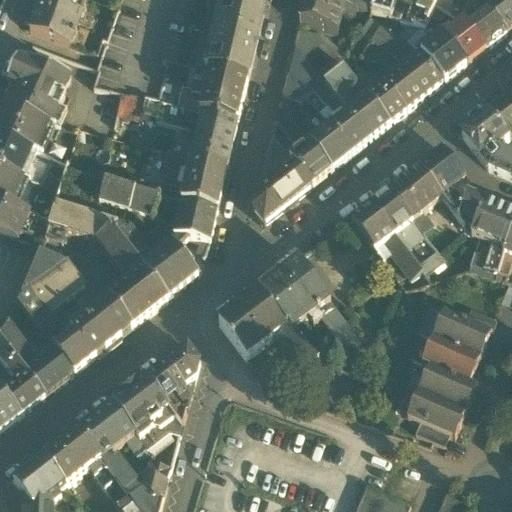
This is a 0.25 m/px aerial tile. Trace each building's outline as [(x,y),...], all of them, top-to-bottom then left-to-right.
[(43,0),(39,13),(79,27),(82,19),(84,20),(86,17),(83,16),(88,4),(81,1),(78,0),(43,0)] [(250,0),(230,0),(228,10),(263,19),(267,4),(250,0)] [(337,40),(342,18),(347,0),(307,0),(300,29),(337,40)] [(347,0),(342,18),(354,20),(354,15),(372,16),(381,2),(366,0),(347,0)] [(382,0),(382,2),(381,5),(396,8),(405,9),(407,0),(382,0)] [(412,0),(409,10),(422,12),(435,14),(435,13),(438,0),(412,0)] [(451,23),(461,28),(463,24),(464,14),(465,8),(465,0),(438,0),(435,13),(446,19),(451,23)] [(485,14),(506,40),(511,35),(511,0),(465,0),(465,8),(468,9),(478,9),(488,10),(489,11),(485,14)] [(382,2),(381,2),(372,16),(370,19),(391,25),(399,28),(402,20),(393,17),(396,8),(381,5),(382,2)] [(248,87),(263,19),(228,10),(211,78),(248,87)] [(429,26),(435,14),(422,12),(417,18),(413,31),(418,33),(425,36),(429,26)] [(75,38),(79,27),(39,13),(30,38),(69,52),(73,42),(76,43),(77,39),(75,38)] [(429,26),(437,31),(446,19),(435,13),(435,14),(429,26)] [(482,16),(464,30),(486,55),(506,40),(485,14),(482,16)] [(371,47),(372,45),(381,33),(369,24),(360,38),(371,47)] [(467,70),(486,55),(464,30),(446,44),(467,70)] [(395,43),(381,33),(372,45),(397,63),(407,50),(405,49),(396,43),(395,43)] [(420,34),(405,49),(407,50),(413,55),(427,41),(420,34)] [(299,35),(295,50),(306,64),(317,54),(318,48),(323,41),(299,35)] [(413,55),(421,60),(443,43),(429,38),(427,41),(413,55)] [(345,60),(323,41),(318,48),(335,64),(339,69),(345,60)] [(444,89),(467,70),(446,44),(443,43),(421,60),(421,61),(444,89)] [(318,48),(317,54),(328,69),(335,64),(318,48)] [(295,50),(288,80),(306,103),(315,96),(325,88),(317,78),(306,64),(295,50)] [(413,55),(407,50),(397,63),(403,69),(411,69),(421,61),(421,60),(413,55)] [(6,106),(7,107),(49,126),(52,127),(60,111),(64,101),(62,100),(68,87),(58,83),(61,75),(52,71),(51,72),(48,73),(47,71),(26,61),(24,66),(17,63),(7,84),(14,87),(6,106)] [(407,118),(444,89),(421,61),(411,69),(388,87),(385,90),(407,118)] [(328,69),(317,78),(325,88),(336,81),(344,74),(339,69),(335,64),(328,69)] [(344,74),(336,81),(348,96),(356,90),(348,79),(344,74)] [(71,80),(61,75),(58,83),(68,87),(71,80)] [(194,93),(207,97),(211,78),(198,75),(194,93)] [(238,128),(248,87),(211,78),(207,97),(206,101),(201,120),(203,120),(238,128)] [(300,108),(301,109),(307,104),(306,103),(288,80),(283,101),(300,108)] [(325,88),(349,118),(359,110),(348,96),(336,81),(325,88)] [(360,94),(367,104),(384,90),(381,87),(376,81),(360,94)] [(333,119),(339,126),(349,118),(325,88),(315,96),(327,112),(333,119)] [(390,132),(407,118),(385,90),(384,90),(367,104),(390,132)] [(201,121),(201,120),(206,101),(182,96),(178,115),(201,121)] [(159,111),(145,107),(121,101),(117,120),(141,125),(142,120),(188,131),(194,127),(201,129),(203,122),(201,121),(178,115),(159,111)] [(511,145),(511,101),(489,120),(510,147),(511,145)] [(371,146),(390,132),(367,104),(359,110),(349,118),(371,146)] [(0,138),(36,155),(49,126),(7,107),(0,121),(0,138)] [(297,110),(286,119),(290,123),(300,115),(297,110)] [(66,113),(60,111),(52,127),(59,130),(66,113)] [(280,131),(290,123),(286,119),(280,111),(276,126),(280,131)] [(318,119),(324,126),(333,119),(327,112),(318,119)] [(290,123),(298,134),(309,126),(300,115),(290,123)] [(371,146),(349,118),(339,126),(330,133),(352,161),(371,146)] [(324,126),(330,133),(339,126),(333,119),(324,126)] [(227,173),(238,128),(203,120),(203,122),(201,129),(199,136),(195,135),(192,146),(197,147),(193,164),(227,173)] [(462,141),(483,168),(497,157),(510,147),(489,120),(462,141)] [(280,131),(300,156),(310,148),(298,134),(290,123),(280,131)] [(320,140),(309,126),(298,134),(310,148),(320,140)] [(332,177),(352,161),(330,133),(320,140),(310,148),(332,177)] [(0,170),(24,182),(36,155),(0,138),(0,170)] [(272,142),(259,198),(295,169),(291,164),(272,142)] [(332,177),(310,148),(300,156),(291,164),(295,169),(313,192),(332,177)] [(442,157),(420,175),(442,203),(452,196),(465,185),(442,157)] [(488,174),(511,184),(511,163),(505,160),(501,163),(497,157),(483,168),(488,174)] [(217,215),(227,173),(193,164),(192,163),(182,207),(217,215)] [(313,192),(295,169),(259,198),(254,217),(265,230),(313,192)] [(0,203),(11,208),(24,182),(0,170),(0,203)] [(420,175),(390,198),(413,227),(423,219),(442,203),(420,175)] [(100,206),(154,222),(159,201),(105,186),(100,206)] [(462,209),(452,196),(442,203),(456,221),(462,209)] [(390,198),(371,212),(394,241),(395,241),(401,236),(413,227),(390,198)] [(463,210),(462,209),(456,221),(467,236),(471,240),(485,206),(466,198),(463,210)] [(30,217),(11,208),(0,203),(0,235),(18,244),(30,217)] [(493,209),(485,206),(471,240),(479,243),(493,209)] [(209,249),(217,215),(182,207),(181,208),(174,240),(174,241),(209,249)] [(49,229),(97,245),(112,233),(105,224),(56,209),(51,226),(49,229)] [(511,236),(511,217),(493,209),(479,243),(492,249),(492,248),(506,254),(511,236)] [(383,250),(394,241),(371,212),(352,227),(366,244),(375,256),(383,250)] [(423,219),(413,227),(423,241),(434,233),(423,219)] [(112,233),(118,228),(105,224),(112,233)] [(112,233),(143,273),(155,264),(129,230),(119,227),(118,228),(112,233)] [(343,234),(357,251),(366,244),(352,227),(343,234)] [(401,236),(409,246),(420,245),(425,242),(423,241),(413,227),(401,236)] [(143,273),(112,233),(97,245),(128,284),(133,284),(145,275),(143,273)] [(406,256),(420,245),(409,246),(401,236),(395,241),(406,256)] [(383,250),(411,286),(423,277),(418,271),(406,256),(395,241),(394,241),(383,250)] [(505,259),(506,254),(492,248),(492,249),(487,266),(484,275),(498,280),(505,259)] [(145,275),(168,305),(198,282),(173,250),(155,264),(143,273),(145,275)] [(40,257),(22,301),(47,284),(66,269),(65,269),(40,257)] [(436,257),(418,271),(423,277),(426,281),(444,267),(436,257)] [(508,283),(511,269),(511,261),(505,259),(498,280),(508,283)] [(470,271),(484,275),(487,266),(473,262),(470,271)] [(292,337),(309,325),(318,318),(330,309),(331,309),(299,267),(259,297),(288,332),(292,337)] [(67,268),(66,269),(47,284),(22,301),(18,308),(46,343),(56,356),(69,346),(64,339),(48,319),(67,305),(66,305),(74,299),(85,291),(67,268)] [(168,305),(145,275),(133,284),(109,303),(133,333),(168,305)] [(246,364),(277,341),(288,332),(259,297),(219,328),(238,354),(246,364)] [(109,303),(97,313),(121,343),(133,333),(109,303)] [(330,309),(318,318),(322,324),(336,344),(345,347),(354,341),(330,309)] [(97,313),(64,339),(69,346),(56,356),(75,379),(121,343),(97,313)] [(466,326),(492,337),(497,326),(471,315),(466,326)] [(444,317),(433,343),(481,363),(492,337),(466,326),(444,317)] [(314,330),(322,324),(318,318),(309,325),(314,330)] [(3,337),(0,341),(0,343),(45,402),(75,379),(56,356),(47,363),(40,369),(8,327),(6,330),(3,337)] [(292,337),(288,332),(277,341),(280,343),(279,344),(307,376),(318,367),(317,366),(292,337)] [(345,347),(359,353),(360,349),(354,341),(345,347)] [(21,421),(45,402),(0,343),(0,365),(17,387),(3,398),(21,421)] [(37,351),(47,363),(56,356),(46,343),(37,351)] [(422,368),(429,371),(449,380),(454,370),(474,379),(481,363),(433,343),(422,368)] [(186,394),(195,384),(199,368),(187,352),(166,369),(186,394)] [(304,378),(317,383),(333,371),(318,367),(307,376),(304,378)] [(166,369),(146,384),(166,409),(174,403),(177,401),(186,394),(166,369)] [(449,380),(470,389),(474,379),(454,370),(449,380)] [(429,371),(418,397),(446,409),(450,399),(470,407),(477,392),(470,389),(449,380),(429,371)] [(169,414),(166,409),(146,384),(139,389),(120,403),(121,404),(113,409),(136,440),(149,430),(151,433),(163,424),(163,420),(162,419),(169,414)] [(195,384),(186,394),(189,399),(191,401),(195,384)] [(0,435),(1,437),(21,421),(3,398),(0,394),(0,435)] [(181,405),(189,399),(186,394),(177,401),(181,405)] [(455,443),(461,429),(459,428),(463,416),(446,409),(418,397),(407,423),(420,428),(449,441),(455,443)] [(463,416),(466,417),(470,407),(450,399),(446,409),(463,416)] [(166,409),(169,414),(183,432),(186,419),(174,403),(166,409)] [(79,436),(101,466),(114,456),(136,440),(113,409),(95,424),(79,436)] [(180,441),(183,432),(169,414),(162,419),(163,420),(163,424),(151,433),(149,430),(136,440),(147,455),(169,438),(180,441)] [(415,439),(445,452),(449,441),(420,428),(415,439)] [(93,472),(101,466),(79,436),(44,463),(67,492),(90,474),(93,472)] [(101,466),(134,510),(136,511),(161,511),(168,488),(146,480),(145,480),(137,487),(114,456),(101,466)] [(23,501),(31,511),(41,511),(58,499),(67,492),(44,463),(12,487),(23,501)] [(95,481),(118,511),(131,511),(134,510),(101,466),(93,472),(98,479),(95,481)] [(146,480),(168,488),(171,475),(149,467),(146,479),(146,480)] [(90,474),(95,481),(98,479),(93,472),(90,474)] [(358,511),(410,511),(411,511),(367,492),(358,511)] [(31,511),(23,501),(22,511),(52,511),(53,509),(62,503),(58,499),(41,511),(31,511)] [(440,511),(466,511),(468,509),(446,499),(440,511)]
